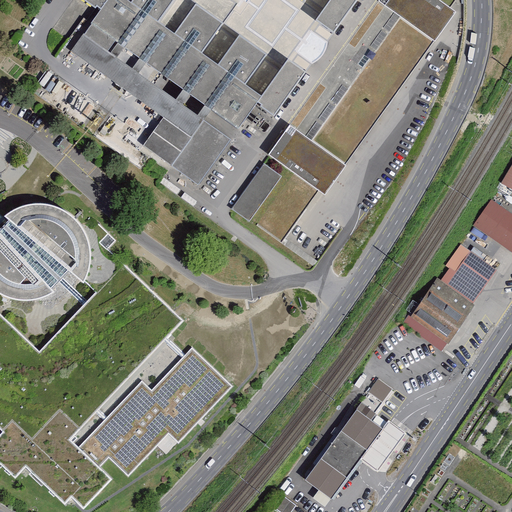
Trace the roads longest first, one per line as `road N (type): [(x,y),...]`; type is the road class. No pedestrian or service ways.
road 1 (unclassified): [(168,511),(258,414),(392,229),(466,90),(480,0)]
road 2 (primary): [(385,511),(511,323)]
